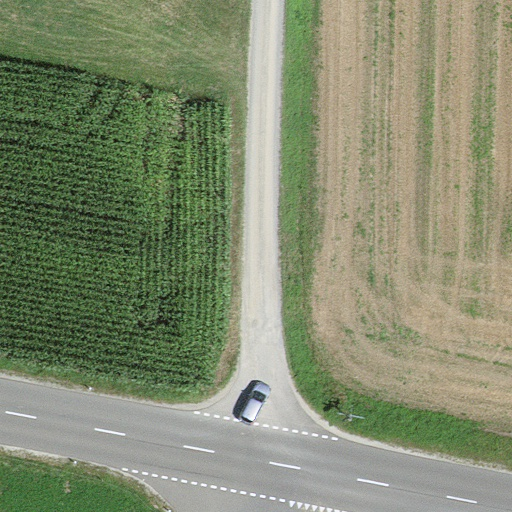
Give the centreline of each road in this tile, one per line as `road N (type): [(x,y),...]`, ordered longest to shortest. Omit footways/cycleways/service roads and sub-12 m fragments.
road 1 (track): [(252,462),(268,0)]
road 2 (tertiary): [(0,413),(252,462)]
road 3 (tertiary): [(362,483),(510,511)]
